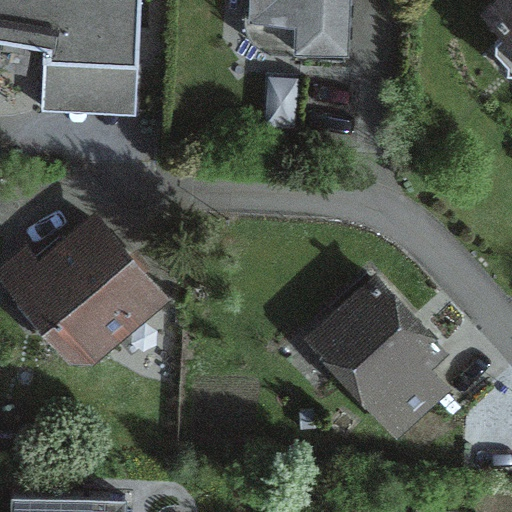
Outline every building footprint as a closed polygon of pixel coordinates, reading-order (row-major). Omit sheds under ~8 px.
[(136,108),(141,0),(0,0),(0,36),(41,40),(41,104),(136,108)] [(343,51),(344,0),(248,0),(247,19),(294,21),(292,49),(343,51)] [(511,0),(495,0),(496,15),(491,19),(511,41),(511,0)] [(107,332),(153,294),(94,224),(19,288),(53,328),(53,338),(67,355),(89,357),(106,343),(107,332)] [(418,365),(435,349),(408,319),(373,281),(310,339),(372,406),(373,406),(393,428),(437,387),(418,365)] [(122,511),(123,495),(8,490),(6,511),(122,511)]
